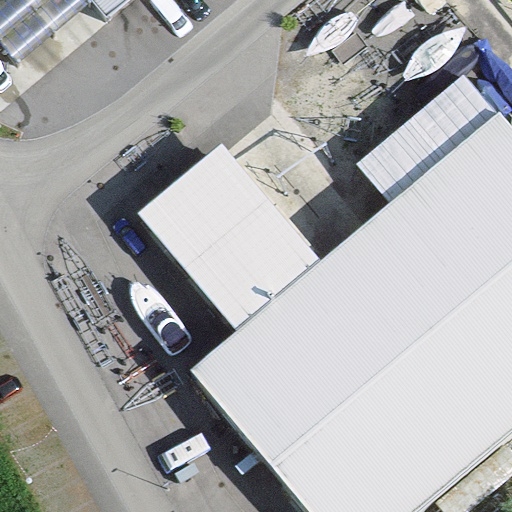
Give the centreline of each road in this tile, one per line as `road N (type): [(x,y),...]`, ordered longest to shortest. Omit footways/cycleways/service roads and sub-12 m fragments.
road 1 (unclassified): [(281,0),(137,119),(0,214)]
road 2 (unclassified): [(125,511),(0,282)]
